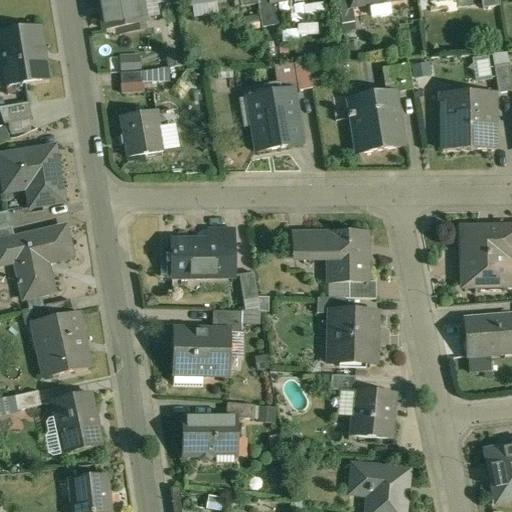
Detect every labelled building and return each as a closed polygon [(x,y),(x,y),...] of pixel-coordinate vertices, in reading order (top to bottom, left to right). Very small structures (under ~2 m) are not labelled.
[(100,0),(106,30),(144,23),(140,0),(100,0)] [(268,0),(257,0),(258,5),(262,29),(279,26),(274,3),(270,4),(268,0)] [(349,0),(337,0),(342,25),(355,23),(352,5),(351,5),(349,0)] [(349,0),(351,5),(352,5),(369,2),(371,15),(374,18),(388,15),(391,12),(389,1),(394,0),(349,0)] [(499,0),(480,0),(482,8),(500,6),(499,0)] [(39,28),(0,34),(0,63),(4,88),(47,81),(47,78),(45,79),(40,47),(42,47),(39,28)] [(123,55),(124,70),(145,69),(145,54),(123,55)] [(308,64),(295,65),(299,92),(312,90),(308,64)] [(408,65),(382,69),(386,94),(393,93),(393,94),(413,91),(408,65)] [(511,82),(509,65),(494,68),(499,94),(511,91),(511,82)] [(143,72),(121,73),(121,85),(143,84),(143,72)] [(293,90),(248,98),(248,100),(254,99),(258,125),(253,126),(257,153),(302,145),(293,90)] [(386,94),(350,100),(352,115),(348,115),(349,119),(353,118),(359,155),(402,148),(393,94),(393,93),(386,94)] [(494,94),(442,95),(443,150),(495,150),(494,94)] [(29,103),(0,107),(0,113),(3,124),(32,119),(29,103)] [(156,112),(121,118),(127,158),(163,152),(156,112)] [(170,126),(171,148),(180,148),(178,125),(170,126)] [(0,131),(0,145),(15,141),(11,128),(0,131)] [(54,147),(40,149),(41,153),(31,154),(31,151),(0,155),(0,162),(5,193),(28,189),(31,207),(62,202),(54,147)] [(8,211),(0,212),(0,230),(12,228),(8,211)] [(12,228),(0,230),(0,246),(13,243),(12,240),(15,239),(12,228)] [(15,239),(12,240),(13,243),(25,298),(53,291),(47,263),(72,257),(65,228),(15,239)] [(511,229),(463,230),(464,286),(509,285),(509,283),(504,283),(503,254),(511,254),(511,229)] [(235,278),(234,230),(208,230),(208,232),(215,232),(216,241),(172,242),(173,280),(174,280),(174,278),(201,278),(201,280),(202,280),(202,279),(235,278)] [(367,234),(328,234),(328,237),(303,237),(303,258),(328,258),(329,284),(349,284),(367,284),(367,282),(367,234)] [(253,274),(240,276),(244,301),(258,299),(253,274)] [(367,282),(367,284),(349,284),(349,300),(375,300),(375,282),(367,282)] [(345,300),(317,299),(316,315),(329,315),(329,313),(345,313),(345,300)] [(70,300),(43,307),(45,315),(33,318),(35,322),(73,314),(70,300)] [(242,313),(214,312),(214,333),(230,333),(230,334),(241,334),(242,313)] [(35,322),(32,323),(32,324),(38,323),(44,350),(39,352),(45,378),(90,367),(78,313),(73,314),(35,322)] [(345,313),(329,313),(329,315),(329,333),(335,333),(334,362),(328,362),(328,363),(375,364),(376,314),(345,313)] [(511,316),(464,320),(467,357),(511,353),(511,316)] [(214,333),(174,332),(174,374),(229,375),(230,334),(230,333),(214,333)] [(355,378),(331,376),(330,390),(355,391),(355,378)] [(43,391),(0,403),(0,418),(46,405),(43,391)] [(395,395),(355,391),(350,437),(391,441),(395,395)] [(90,394),(51,402),(63,455),(101,447),(90,394)] [(255,406),(227,404),(226,418),(236,418),(236,419),(254,420),(255,406)] [(226,418),(184,418),(184,457),(216,457),(216,452),(234,452),(234,457),(236,457),(236,419),(236,418),(226,418)] [(511,447),(487,453),(497,502),(511,498),(511,447)] [(408,472),(353,467),(350,495),(368,497),(366,511),(404,511),(405,506),(404,506),(406,486),(407,486),(408,472)] [(109,511),(106,475),(69,479),(69,482),(75,481),(77,498),(71,498),(72,511),(109,511)]
